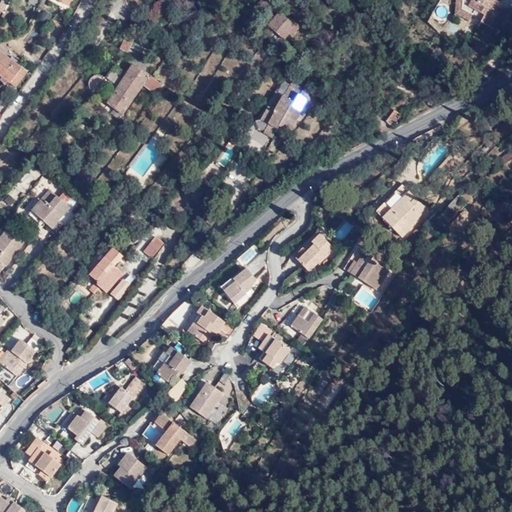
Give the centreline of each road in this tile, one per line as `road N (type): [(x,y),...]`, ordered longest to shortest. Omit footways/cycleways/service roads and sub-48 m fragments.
road 1 (tertiary): [(0,446),(42,396),(145,330),(295,191),(511,71)]
road 2 (residential): [(92,0),(0,126)]
